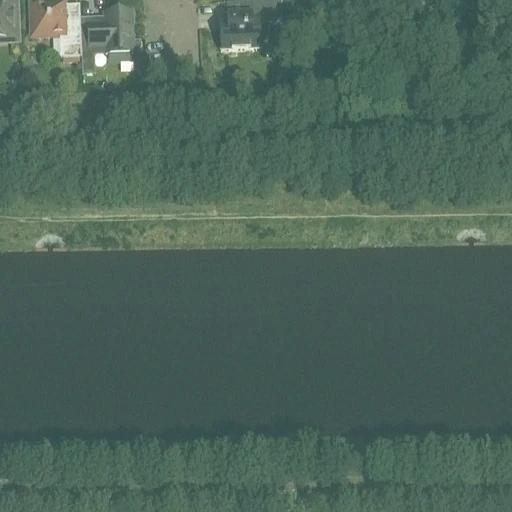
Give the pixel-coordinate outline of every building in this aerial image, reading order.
[(0,0),(0,43),(16,43),(15,6),(19,6),(18,0),(0,0)] [(31,4),(32,42),(59,41),(60,60),(81,59),(80,48),(80,33),(79,26),(67,26),(67,7),(65,7),(65,3),(31,4)] [(281,3),(226,5),(227,25),(220,26),(220,53),(261,51),(261,45),(268,38),(268,25),(276,24),(282,18),(281,3)] [(300,17),(306,17),(306,7),(295,7),(295,13),(300,17)] [(88,27),(88,32),(80,33),(80,48),(89,48),(89,51),(105,50),(105,56),(132,55),(131,15),(104,16),(104,26),(88,27)]
